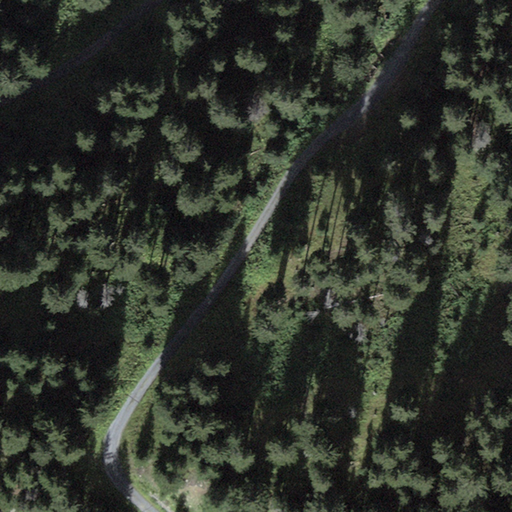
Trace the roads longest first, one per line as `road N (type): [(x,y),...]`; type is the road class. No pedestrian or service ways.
road 1 (track): [(149,511),(115,465),(123,418),(301,157),(381,87),(436,0)]
road 2 (track): [(148,0),(87,51),(0,100)]
